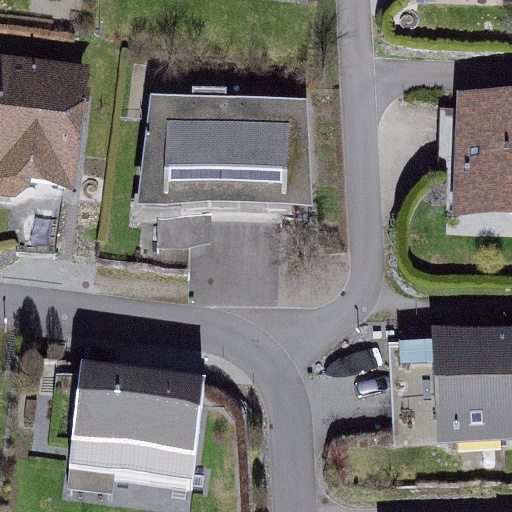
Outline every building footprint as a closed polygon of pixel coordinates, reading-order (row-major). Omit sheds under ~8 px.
[(89,72),(0,59),(0,181),(72,192),(89,72)] [(511,228),(511,108),(446,106),(443,227),(511,228)] [(286,122),(130,116),(118,220),(292,220),(286,122)] [(511,342),(433,346),(438,456),(511,453),(511,342)] [(181,488),(192,396),(64,381),(53,473),(181,488)]
